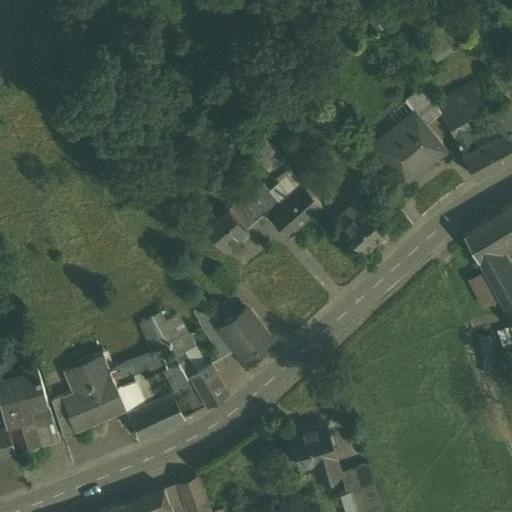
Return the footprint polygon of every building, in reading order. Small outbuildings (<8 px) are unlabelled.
[(450,20),(425,37),(431,46),(426,49),(435,63),(465,42),(450,20)] [(205,78),(247,122),(279,92),(265,77),(268,74),(247,52),(238,62),(230,54),(205,78)] [(441,115),(460,155),(482,143),(468,118),(500,102),(486,75),(434,104),(441,115)] [(388,114),(397,125),(415,111),(427,126),(441,115),(434,104),(423,87),(388,114)] [(506,113),(504,108),(493,114),(503,132),(511,127),(511,112),(511,110),(506,113)] [(397,125),(373,144),(404,183),(446,150),(427,126),(415,111),(397,125)] [(270,123),(259,134),(273,150),(286,138),(270,123)] [(277,182),(267,192),(279,205),(303,183),(273,150),(259,134),(252,127),(238,139),(277,182)] [(482,143),(460,155),(473,179),(511,157),(511,127),(503,132),(482,143)] [(261,186),(250,195),(289,237),(322,207),(303,183),(279,205),(267,192),(261,186)] [(242,198),(227,213),(248,235),(264,219),(242,198)] [(384,232),(356,200),(335,219),(363,251),(384,232)] [(511,203),(488,218),(502,244),(511,237),(511,203)] [(248,235),(227,213),(207,233),(228,254),(248,235)] [(488,218),(463,233),(477,259),(496,247),(502,244),(488,218)] [(511,277),(496,247),(477,259),(484,273),(500,301),(511,324),(511,277)] [(500,301),(484,273),(469,281),(484,310),(500,301)] [(220,357),(236,346),(221,325),(206,303),(190,313),(220,357)] [(245,307),(221,325),(236,346),(242,355),(253,347),(255,349),(270,337),(261,325),(260,327),(245,307)] [(161,312),(152,317),(167,343),(177,361),(186,377),(189,375),(193,373),(194,372),(207,365),(179,314),(166,321),(161,312)] [(128,325),(143,352),(167,343),(152,317),(152,314),(128,325)] [(164,366),(177,361),(167,343),(143,352),(133,356),(143,374),(164,366)] [(70,391),(62,395),(70,413),(68,414),(75,431),(126,410),(115,385),(101,352),(78,362),(87,383),(70,391)] [(186,377),(177,361),(164,366),(176,388),(181,385),(179,382),(186,377)] [(61,370),(70,391),(87,383),(78,362),(61,370)] [(207,365),(194,372),(193,373),(189,375),(197,390),(206,405),(228,392),(211,363),(207,365)] [(0,378),(0,394),(8,421),(31,414),(28,406),(50,399),(40,366),(0,378)] [(153,397),(143,374),(115,385),(126,410),(139,438),(183,417),(172,395),(160,400),(152,404),(149,398),(153,397)] [(197,390),(185,396),(192,412),(206,405),(197,390)] [(62,395),(50,399),(63,436),(75,431),(68,414),(70,413),(62,395)] [(153,397),(149,398),(152,404),(160,400),(158,395),(153,397)] [(31,414),(40,445),(63,436),(50,399),(28,406),(31,414)] [(31,414),(8,421),(16,451),(40,445),(31,414)] [(326,422),(307,428),(306,425),(288,431),(300,468),(312,464),(336,456),(326,422)] [(0,456),(15,452),(7,425),(0,427),(0,456)] [(336,456),(312,464),(317,480),(333,475),(341,472),(336,456)] [(368,462),(354,467),(360,485),(374,481),(368,462)] [(333,475),(339,493),(360,486),(360,485),(354,467),(341,472),(333,475)] [(194,476),(174,482),(183,511),(223,511),(223,507),(205,511),(194,476)] [(374,481),(360,485),(360,486),(367,510),(381,506),(374,481)] [(360,486),(339,493),(344,511),(383,511),(381,506),(367,510),(360,486)] [(164,487),(122,502),(125,511),(154,511),(170,506),(164,487)] [(125,511),(122,502),(95,511),(125,511)]
